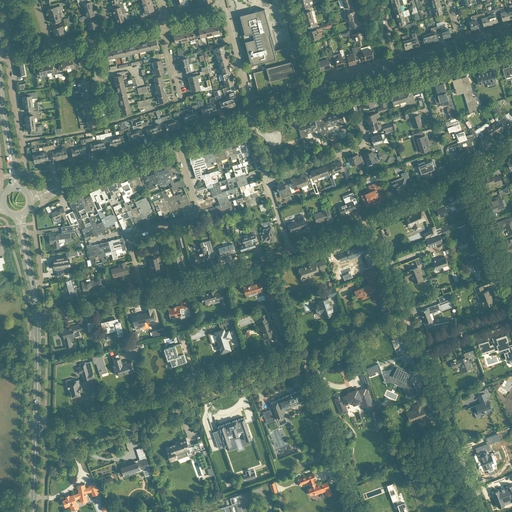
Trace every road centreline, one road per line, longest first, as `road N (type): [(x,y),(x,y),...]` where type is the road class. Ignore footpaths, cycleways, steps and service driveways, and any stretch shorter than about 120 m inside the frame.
road 1 (residential): [(65,420),(79,450),(302,358)]
road 2 (residential): [(302,358),(291,350),(65,420)]
road 3 (residential): [(481,511),(417,344)]
road 4 (residential): [(267,181),(363,144),(351,90)]
road 5 (residential): [(142,293),(290,252)]
road 6 (residential): [(110,123),(177,100),(161,21)]
road 7 (residential): [(130,235),(198,211),(178,144)]
road 8 (residential): [(14,163),(24,158),(8,59),(0,56)]
